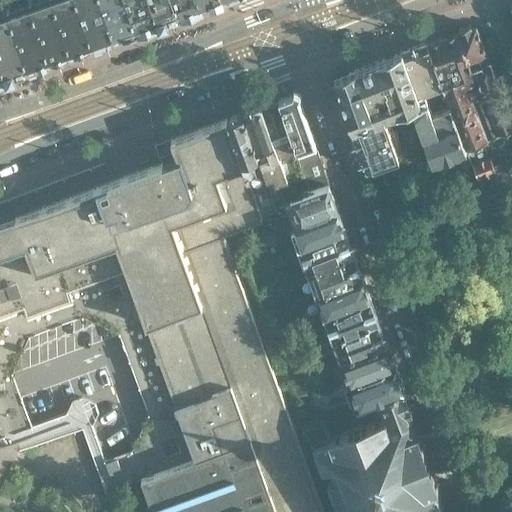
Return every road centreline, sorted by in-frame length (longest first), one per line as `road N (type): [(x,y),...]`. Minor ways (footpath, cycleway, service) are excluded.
road 1 (residential): [(471,486),(300,52)]
road 2 (secondary): [(0,164),(300,52)]
road 3 (secondary): [(288,7),(0,110)]
road 4 (secondary): [(300,52),(429,0)]
